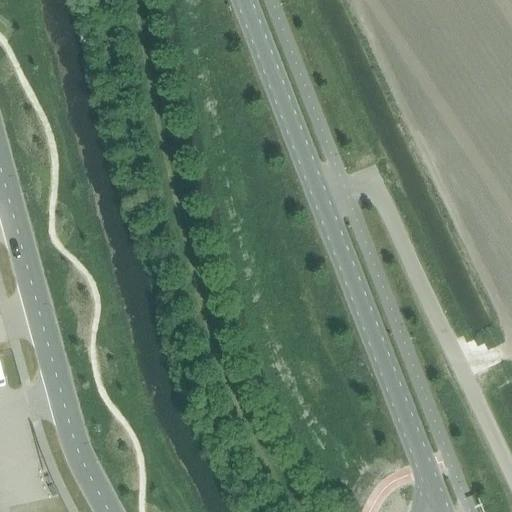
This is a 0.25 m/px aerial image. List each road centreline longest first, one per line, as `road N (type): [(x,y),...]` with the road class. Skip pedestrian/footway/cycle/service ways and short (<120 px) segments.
road 1 (tertiary): [(440,511),(243,0)]
road 2 (unclassified): [(108,511),(76,449),(0,169)]
